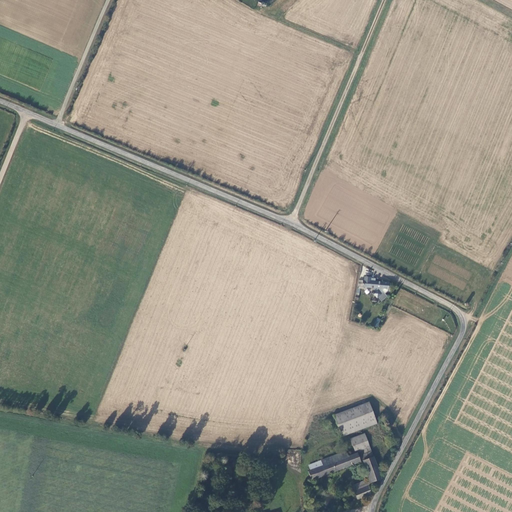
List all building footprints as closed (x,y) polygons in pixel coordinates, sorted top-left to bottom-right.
[(363,277),(363,281),(362,281),(361,287),(373,288),(372,290),(374,292),(372,294),(376,298),(377,298),(380,302),(386,297),(384,294),(386,292),(387,290),(388,283),(373,282),(369,281),(369,278),(363,277)] [(377,328),(381,319),(377,317),(373,326),(377,328)] [(341,435),(376,422),(370,403),(334,416),(341,435)] [(369,460),(374,458),(365,435),(350,440),(356,454),(357,453),(358,456),(366,454),(369,460)] [(371,484),(381,480),(374,458),(369,460),(366,454),(358,456),(357,453),(356,454),(347,457),(346,451),(322,461),(323,466),(311,471),(308,472),(312,481),(361,462),(359,458),(362,457),(369,480),(371,484)] [(323,466),(322,461),(309,466),(311,471),(323,466)] [(368,487),(371,484),(369,480),(352,487),(357,501),(371,495),(368,487)]
